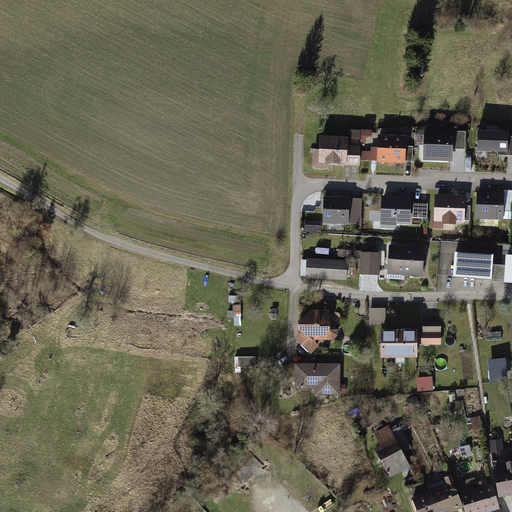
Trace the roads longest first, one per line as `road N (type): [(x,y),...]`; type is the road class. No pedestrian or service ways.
road 1 (track): [(0,175),(138,247),(295,284)]
road 2 (residential): [(299,184),(295,284),(373,294),(511,295)]
road 3 (residential): [(511,182),(299,184)]
